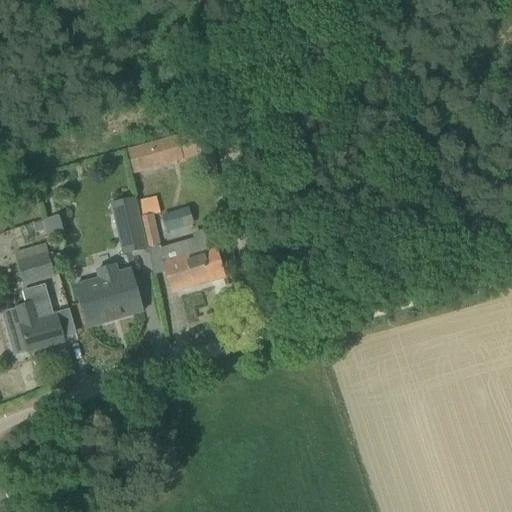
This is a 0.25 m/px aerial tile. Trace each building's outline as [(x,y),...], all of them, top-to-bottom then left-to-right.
[(127,152),(134,176),(183,162),(176,138),(127,152)] [(110,205),(122,256),(145,250),(134,199),(110,205)] [(222,275),(228,274),(221,251),(215,253),(210,236),(161,250),(153,218),(160,216),(158,206),(138,211),(147,252),(153,275),(165,271),(172,294),(223,278),(222,275)] [(42,223),(33,226),(35,234),(45,232),(42,223)] [(60,225),(45,230),(48,238),(63,234),(60,225)] [(14,255),(24,289),(55,280),(54,277),(58,276),(52,256),(49,257),(46,246),(14,255)] [(116,321),(142,313),(130,271),(117,274),(115,266),(95,272),(98,280),(74,287),(77,298),(77,299),(78,305),(79,304),(81,309),(86,307),(92,328),(106,323),(105,321),(115,318),(116,321)] [(16,311),(2,315),(14,356),(27,352),(28,354),(63,343),(57,324),(55,317),(53,317),(44,285),(26,290),(30,305),(16,309),(16,311)]
